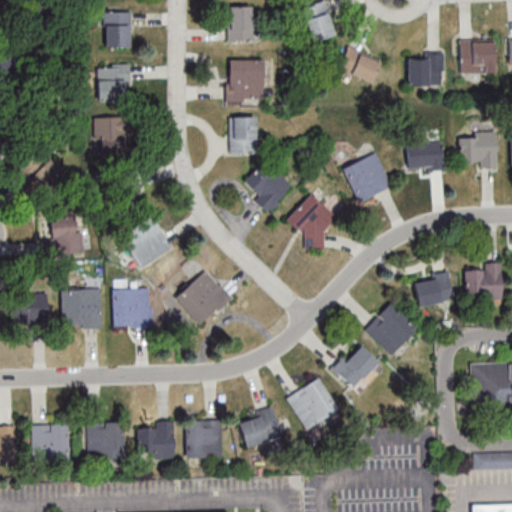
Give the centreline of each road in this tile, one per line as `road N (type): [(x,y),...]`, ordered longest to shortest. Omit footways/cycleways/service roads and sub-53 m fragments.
road 1 (residential): [(511,215),(437,221),(390,243),(301,333),(260,361),(170,375),(0,380)]
road 2 (residential): [(312,320),(202,206),(182,154),(178,0)]
road 3 (residential): [(511,336),(458,340),(448,353),(452,431),(465,444),(511,443)]
